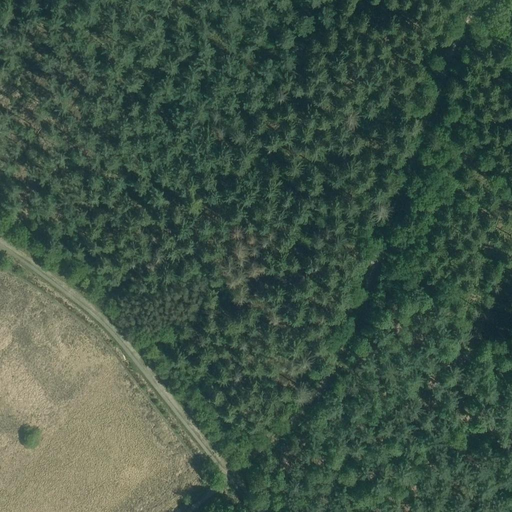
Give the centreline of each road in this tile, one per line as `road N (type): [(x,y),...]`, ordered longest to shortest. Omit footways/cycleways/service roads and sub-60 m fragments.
road 1 (track): [(482,0),(445,65),(341,361),(303,414),(231,477),(260,511)]
road 2 (track): [(231,477),(112,328),(0,241)]
